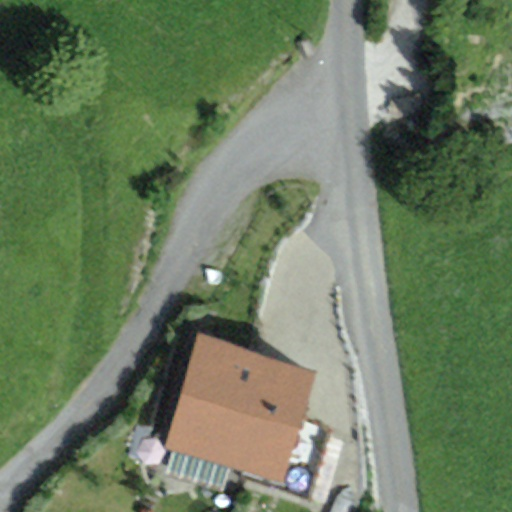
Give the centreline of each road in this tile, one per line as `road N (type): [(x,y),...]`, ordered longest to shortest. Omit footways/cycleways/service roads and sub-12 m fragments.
road 1 (residential): [(350,109),(304,119),(231,174),(127,360),(0,497)]
road 2 (unclassified): [(402,511),(350,109)]
road 3 (track): [(417,0),(374,89),(350,94)]
